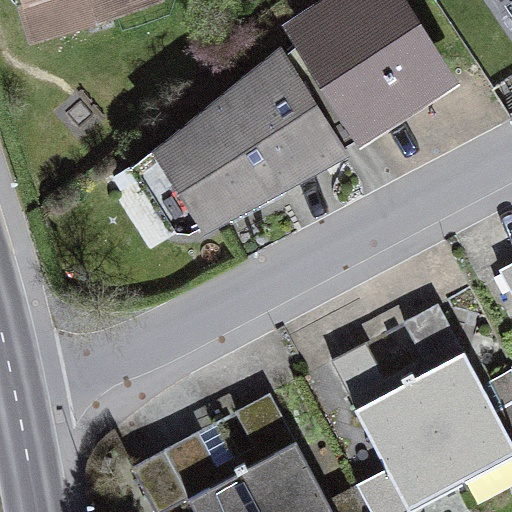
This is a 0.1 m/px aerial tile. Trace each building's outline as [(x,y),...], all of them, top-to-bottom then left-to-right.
[(20,0),(35,46),(157,10),(153,0),(20,0)] [(457,93),(396,0),(337,0),(282,36),(360,156),(457,93)] [(511,0),(502,0),(511,8),(511,0)] [(288,52),(153,160),(205,242),(349,163),(288,52)] [(511,269),(494,279),(511,313),(511,269)] [(511,443),(443,308),(330,365),(404,511),(411,511),(511,461),(511,443)] [(134,473),(154,511),(334,511),(272,398),(134,473)]
